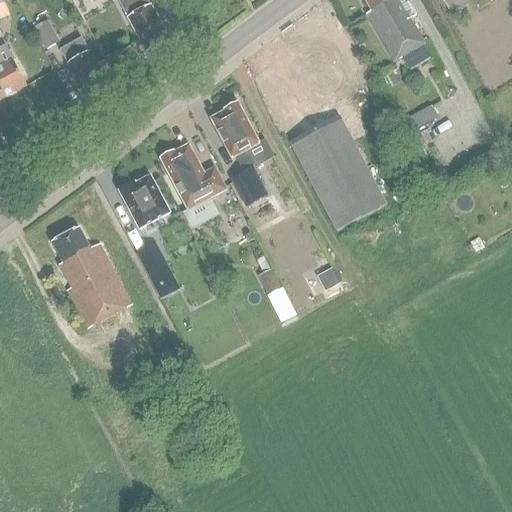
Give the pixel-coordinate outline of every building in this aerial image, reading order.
[(119,0),(116,2),(145,53),(149,51),(152,52),(156,49),(157,47),(169,40),(147,0),(119,0)] [(407,0),(392,0),(390,1),(389,0),(362,0),(371,14),(364,18),(392,65),(423,47),(407,22),(417,16),(407,0)] [(470,5),(467,0),(440,0),(449,16),(470,5)] [(46,22),(32,29),(44,51),(58,44),(46,22)] [(333,79),(346,69),(333,53),(336,50),(319,29),(288,53),(295,63),(262,89),(287,121),(289,119),(300,140),(332,123),(318,96),(335,82),(333,79)] [(59,54),(85,101),(106,89),(81,42),(59,54)] [(0,103),(27,89),(5,47),(0,49),(0,103)] [(258,147),(237,106),(223,114),(224,116),(211,123),(231,162),(258,147)] [(413,132),(437,120),(430,107),(407,119),(413,132)] [(351,141),(340,119),(332,123),(300,140),(291,145),(338,233),(386,207),(351,141)] [(160,162),(186,213),(225,194),(214,173),(204,178),(189,150),(174,158),(173,156),(160,162)] [(250,161),(222,176),(237,204),(264,189),(250,161)] [(118,197),(137,233),(168,216),(149,180),(130,190),(128,187),(123,190),(125,193),(118,197)] [(128,310),(96,248),(88,252),(75,232),(50,245),(61,267),(57,269),(69,291),(65,293),(86,332),(128,310)] [(478,239),(469,244),(474,253),(483,248),(478,239)] [(155,247),(136,258),(159,301),(178,291),(155,247)] [(263,275),(270,271),(263,258),(256,262),(263,275)] [(331,270),(316,278),(325,293),(339,285),(331,270)] [(271,271),(270,271),(263,275),(257,278),(267,297),(281,290),(271,271)]
